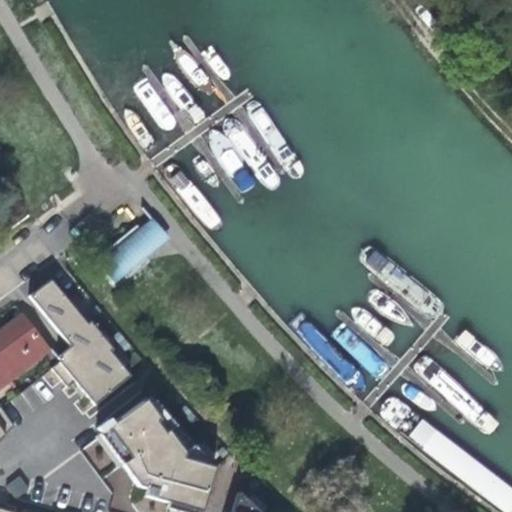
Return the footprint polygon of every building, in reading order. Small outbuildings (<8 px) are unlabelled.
[(151,244),(164,236),(154,224),(142,234),(139,230),(100,263),(115,282),(143,260),(143,251),(151,244)] [(51,278),(31,292),(75,343),(60,356),(96,402),(133,374),(94,321),(87,322),(51,278)] [(48,349),(21,314),(0,330),(0,385),(9,379),(48,349)] [(9,379),(0,385),(0,397),(15,387),(9,379)] [(150,397),(102,429),(151,492),(172,499),(169,505),(191,511),(205,511),(222,465),(191,453),(150,397)] [(269,511),(243,488),(235,511),(269,511)]
